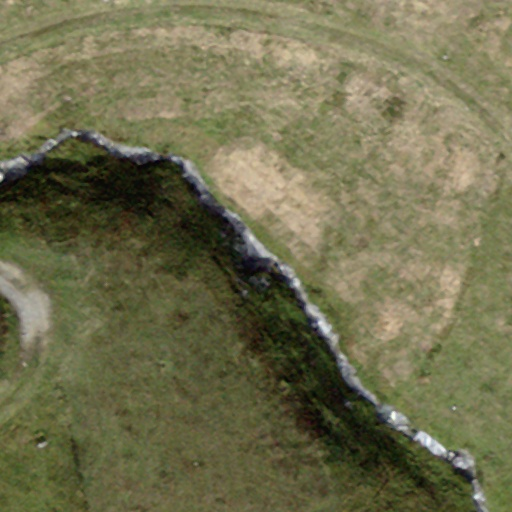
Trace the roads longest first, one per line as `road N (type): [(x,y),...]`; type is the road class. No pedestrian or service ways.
road 1 (track): [(511,149),(418,66),(319,27),(179,8),(64,17),(0,41)]
road 2 (track): [(0,284),(22,295),(29,354),(0,393)]
